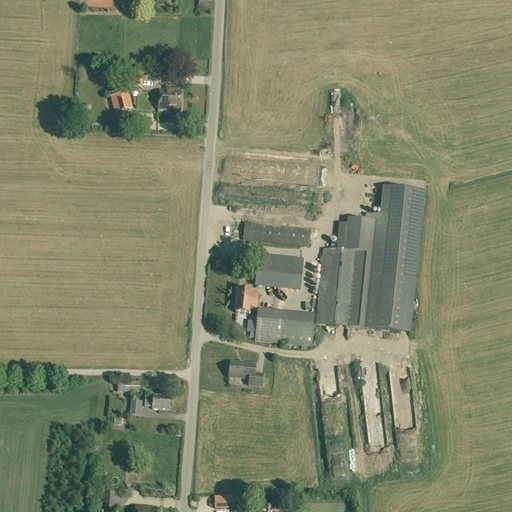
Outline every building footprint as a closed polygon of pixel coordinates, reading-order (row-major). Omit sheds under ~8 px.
[(208,11),(208,3),(199,3),(199,10),(208,11)] [(139,68),(129,67),(128,76),(139,77),(139,68)] [(157,108),(158,108),(158,110),(180,112),(181,92),(160,91),(159,99),(156,99),(155,108),(157,108)] [(128,93),(111,97),(115,114),(133,109),(128,93)] [(383,190),(380,217),(368,330),(409,334),(422,193),(383,189),(383,190)] [(244,199),(240,244),(301,250),(306,205),(244,199)] [(368,330),(380,217),(367,215),(367,222),(347,220),(344,252),(322,250),(316,315),(315,315),(258,310),(254,342),(301,347),(300,349),(306,350),(306,348),(311,348),(314,325),(315,325),(368,330)] [(249,271),(248,278),(256,279),(255,286),(299,290),(302,260),(258,256),(256,272),(249,271)] [(256,309),(258,293),(258,292),(250,292),(238,291),(235,314),(248,315),(249,309),(256,309)] [(248,386),(261,388),(263,376),(254,375),(255,366),(230,363),(230,366),(229,365),(228,370),(229,371),(229,378),(249,380),(248,386)] [(117,381),(117,393),(140,393),(140,382),(117,381)] [(145,398),(144,407),(152,408),(152,410),(169,411),(170,398),(153,397),(153,398),(145,398)] [(140,417),(142,402),(130,401),(129,416),(140,417)] [(113,494),(112,493),(103,497),(103,493),(102,506),(112,507),(113,494)] [(234,508),(233,496),(214,497),(215,509),(234,508)]
